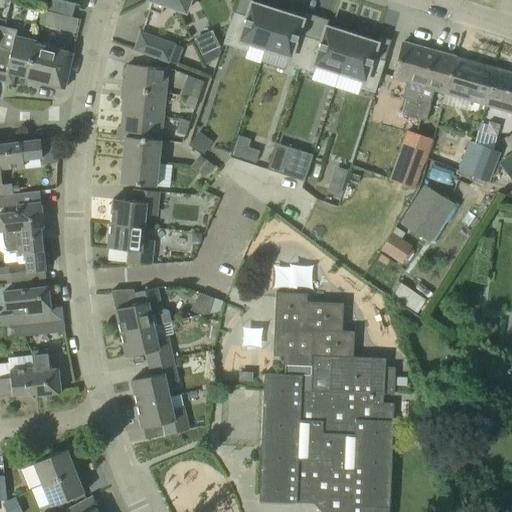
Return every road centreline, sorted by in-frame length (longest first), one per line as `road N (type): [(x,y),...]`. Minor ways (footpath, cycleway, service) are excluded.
road 1 (residential): [(100,411),(76,275),(82,121)]
road 2 (residential): [(82,121),(105,0)]
